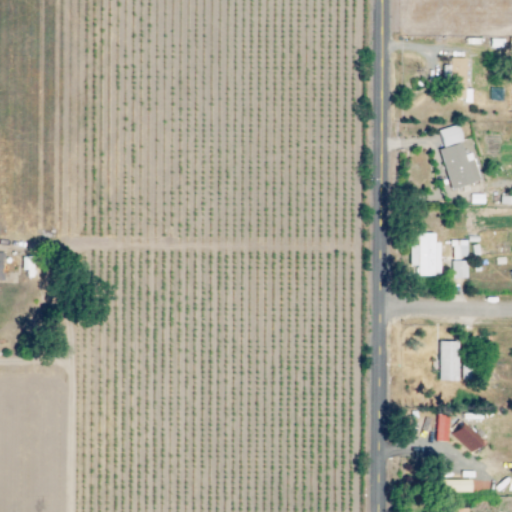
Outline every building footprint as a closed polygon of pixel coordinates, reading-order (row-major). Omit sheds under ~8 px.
[(436,131),(441,150),(437,151),(449,191),(479,182),(470,153),(463,155),(459,143),(461,142),(456,125),(436,131)] [(416,277),(438,277),(438,243),(433,243),(433,235),(415,235),(415,247),(408,247),(408,267),(416,267),(416,277)] [(436,382),(455,382),(456,343),(437,342),(436,382)] [(480,444),(464,423),(451,432),(467,454),(480,444)] [(469,493),(469,481),(441,481),(441,494),(469,493)]
